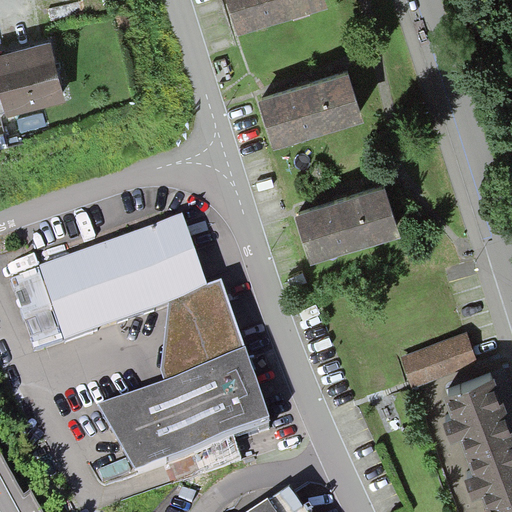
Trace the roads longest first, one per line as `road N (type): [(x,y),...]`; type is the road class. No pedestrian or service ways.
road 1 (residential): [(360,511),(291,352),(177,0)]
road 2 (residential): [(424,0),(511,283)]
road 3 (unknown): [(0,312),(97,500)]
